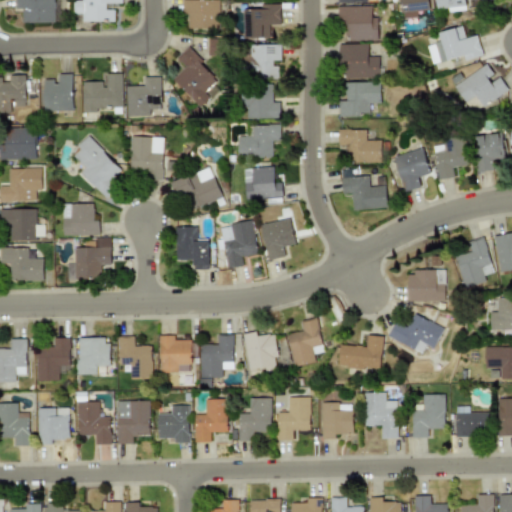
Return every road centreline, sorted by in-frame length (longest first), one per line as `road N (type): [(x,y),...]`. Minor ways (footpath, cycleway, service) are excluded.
road 1 (residential): [(0,307),(262,298),(307,285),(415,226),(511,201)]
road 2 (residential): [(511,466),(0,477)]
road 3 (residential): [(311,0),(312,191),(330,248),(350,261)]
road 4 (residential): [(0,51),(152,44)]
